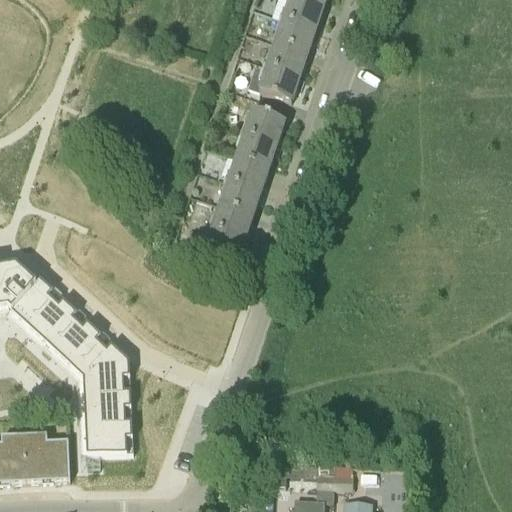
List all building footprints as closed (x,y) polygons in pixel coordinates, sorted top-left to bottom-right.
[(290,0),(290,2),(324,13),(327,0),(290,0)] [(282,26),(315,37),(324,13),(290,2),(282,26)] [(274,49),(307,61),(315,37),(282,26),(274,49)] [(266,73),(299,85),(307,61),(274,49),(266,73)] [(299,85),(266,73),(258,97),(291,109),(299,85)] [(243,140),(277,151),(285,127),(251,116),(243,140)] [(235,164),(269,175),(277,151),(243,140),(235,164)] [(227,188),(261,199),(269,175),(235,164),(227,188)] [(219,212),(252,223),(261,199),(227,188),(219,212)] [(211,236),(244,247),(252,223),(219,212),(211,236)] [(244,247),(211,236),(203,259),(224,266),(236,271),(244,247)] [(224,266),(203,259),(199,271),(220,278),(224,266)] [(84,461),(124,459),(124,443),(120,443),(119,429),(123,429),(122,413),(118,413),(118,399),(122,399),(121,383),(117,383),(116,368),(39,297),(36,301),(17,283),(0,286),(0,317),(7,316),(31,338),(81,384),(84,461)] [(24,441),(26,489),(70,487),(68,447),(47,448),(47,440),(24,441)] [(0,489),(26,489),(24,441),(1,442),(1,450),(0,449),(0,489)] [(335,496),(336,484),(317,483),(317,495),(335,496)] [(336,484),(335,496),(353,496),(353,484),(336,484)] [(368,511),(369,498),(335,497),(334,511),(368,511)]
